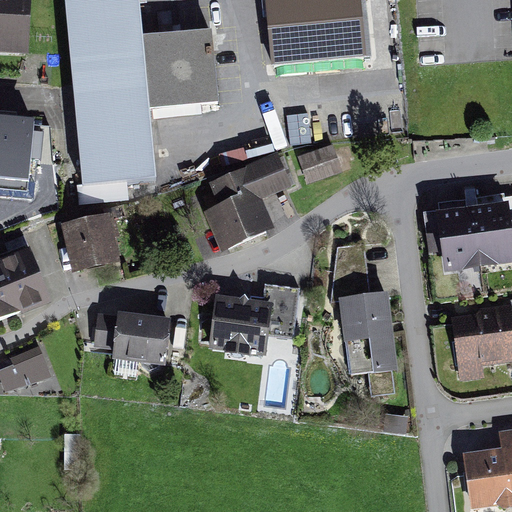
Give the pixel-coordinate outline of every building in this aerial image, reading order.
[(0,0),(0,63),(29,65),(33,0),(0,0)] [(67,0),(84,189),(156,183),(150,112),(215,106),(209,36),(144,41),(139,0),(67,0)] [(269,0),(276,69),(366,60),(359,0),(269,0)] [(309,142),(306,116),(289,118),(292,144),(309,142)] [(0,195),(28,198),(34,132),(0,128),(0,195)] [(332,148),(299,160),(308,186),(341,174),(332,148)] [(204,194),(230,250),(276,229),(264,203),(293,189),(279,159),(204,194)] [(447,275),(511,268),(511,230),(511,219),(441,227),(447,275)] [(64,232),(74,274),(120,262),(109,220),(64,232)] [(0,325),(50,307),(27,247),(0,257),(0,325)] [(211,301),(205,359),(261,365),(265,322),(297,326),(300,292),(267,289),(265,307),(211,301)] [(368,371),(396,368),(388,299),(344,304),(349,346),(365,344),(368,371)] [(121,317),(115,360),(165,366),(171,324),(121,317)] [(469,372),(511,365),(511,317),(462,324),(469,372)] [(0,364),(0,366),(10,393),(49,378),(38,350),(0,364)] [(465,458),(471,511),(511,507),(511,434),(501,436),(503,453),(465,458)]
